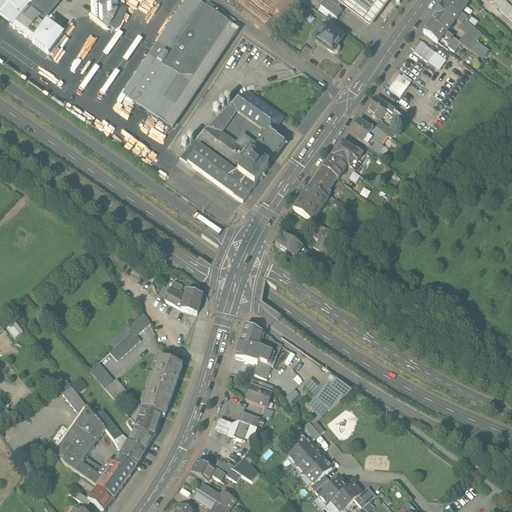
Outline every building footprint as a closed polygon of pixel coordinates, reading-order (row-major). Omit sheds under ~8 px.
[(35,0),(0,0),(0,17),(13,28),(35,0)] [(27,38),(37,24),(38,25),(39,24),(56,2),(58,3),(60,0),(35,0),(13,28),(27,38)] [(117,10),(115,9),(116,8),(116,7),(117,6),(117,5),(117,4),(116,3),(116,2),(115,2),(114,1),(113,1),(112,0),(111,1),(110,1),(110,0),(100,0),(101,0),(101,1),(101,2),(100,2),(99,2),(99,3),(98,3),(97,3),(97,4),(96,5),(96,6),(95,7),(96,8),(96,9),(91,16),(109,28),(112,23),(117,10)] [(338,10),(345,0),(324,0),(326,1),(338,10)] [(341,0),(338,5),(347,12),(369,28),(390,0),(341,0)] [(447,0),(442,8),(464,24),(473,30),(477,25),(462,13),(466,7),(462,4),(456,0),(447,0)] [(511,9),(502,0),(496,0),(495,1),(493,4),(511,22),(511,9)] [(342,13),(338,10),(326,1),(320,9),(336,21),(342,13)] [(232,31),(190,2),(125,100),(167,128),(232,31)] [(442,8),(431,24),(446,35),(455,21),(457,24),(461,27),(464,24),(442,8)] [(333,26),(336,21),(320,9),(317,14),(330,24),(333,26)] [(53,35),(39,24),(38,25),(37,24),(27,38),(48,55),(62,36),(56,31),(53,35)] [(340,31),(333,26),(330,24),(327,28),(336,36),(340,31)] [(430,24),(423,34),(436,44),(440,39),(441,41),(448,45),(452,39),(446,35),(431,24),(430,24)] [(473,30),(464,24),(461,27),(456,34),(463,39),(459,44),(481,61),(486,54),(475,45),(481,37),(473,30)] [(327,28),(326,28),(314,44),(321,49),(322,48),(332,55),(333,56),(334,56),(335,56),(336,55),(337,55),(337,54),(338,53),(338,52),(338,51),(338,50),(338,49),(337,48),(337,47),(342,40),(336,36),(327,28)] [(459,44),(452,39),(448,45),(446,48),(453,53),(459,44)] [(435,55),(417,41),(410,51),(438,72),(450,55),(440,48),(435,55)] [(410,85),(398,77),(389,90),(400,98),(410,85)] [(262,130),(271,137),(283,121),(248,95),(238,100),(195,143),(254,187),(267,169),(251,157),(238,147),(221,135),(235,112),(262,130)] [(403,119),(375,99),(365,112),(379,122),(385,114),(399,124),(403,119)] [(408,122),(403,119),(399,124),(404,128),(408,122)] [(372,131),(358,121),(348,135),(368,148),(368,149),(373,142),(378,135),(380,137),(384,135),(377,130),(374,128),(372,131)] [(381,124),(377,130),(384,135),(385,136),(390,139),(393,135),(389,131),(389,130),(381,124)] [(267,169),(274,159),(275,159),(284,146),(271,137),(262,130),(258,136),(264,140),(258,147),(251,157),(267,169)] [(385,136),(384,135),(380,137),(378,135),(373,142),(379,145),(385,136)] [(251,157),(258,147),(245,137),(238,147),(251,157)] [(388,152),(379,145),(373,142),(368,149),(368,148),(365,152),(381,163),(388,152)] [(255,188),(254,187),(195,143),(180,159),(243,204),(255,188)] [(342,144),(332,157),(347,168),(354,173),(360,166),(357,164),(362,157),(356,153),(342,144)] [(332,157),(322,170),(336,180),(337,181),(347,168),(332,157)] [(322,170),(309,189),(323,198),(327,193),(336,180),(322,170)] [(309,189),(293,211),(311,223),(327,201),(323,198),(309,189)] [(327,193),(323,198),(327,201),(332,204),(334,201),(328,197),(330,194),(327,193)] [(321,242),(327,233),(317,227),(311,236),(321,242)] [(305,251),(285,238),(283,242),(280,241),(278,241),(276,245),(276,248),(294,259),(298,254),(302,256),(305,251)] [(182,289),(173,285),(170,290),(172,291),(171,293),(181,297),(182,295),(180,294),(182,289)] [(187,292),(185,299),(181,297),(171,293),(172,291),(170,290),(164,301),(164,302),(181,311),(197,316),(202,297),(187,292)] [(143,315),(128,328),(132,333),(136,338),(150,326),(148,320),(143,315)] [(263,334),(245,326),(236,360),(247,363),(250,353),(259,356),(260,357),(262,352),(270,356),(269,358),(275,361),(281,347),(275,344),(276,342),(263,336),(263,334)] [(132,333),(128,328),(106,346),(111,352),(132,333)] [(111,352),(109,354),(118,363),(140,343),(136,338),(132,333),(111,352)] [(270,356),(262,352),(260,357),(259,356),(256,365),(257,366),(252,381),(259,384),(264,386),(271,368),(272,369),(275,361),(269,358),(270,356)] [(158,360),(151,382),(174,390),(182,368),(158,360)] [(113,382),(98,364),(89,372),(105,390),(113,382)] [(330,388),(336,380),(328,374),(317,387),(321,392),(326,386),(330,388)] [(78,393),(86,386),(79,378),(71,386),(78,393)] [(252,381),(248,379),(245,386),(251,388),(252,387),(257,389),(259,384),(252,381)] [(315,398),(321,392),(317,387),(308,379),(303,385),(315,398)] [(88,409),(64,380),(55,388),(81,419),(88,409)] [(113,382),(105,390),(113,400),(125,390),(116,380),(113,382)] [(330,388),(326,386),(321,392),(315,398),(314,399),(329,412),(352,391),(336,380),(330,388)] [(151,382),(141,410),(142,410),(161,416),(164,418),(174,390),(151,382)] [(257,389),(269,394),(272,389),(264,386),(259,384),(257,389)] [(257,389),(252,387),(251,388),(246,402),(263,409),(265,410),(271,394),(269,394),(257,389)] [(285,397),(289,402),(299,395),(295,390),(285,397)] [(0,431),(34,404),(29,397),(10,412),(4,405),(0,407),(0,431)] [(75,427),(55,454),(65,467),(75,473),(81,465),(81,466),(86,459),(96,445),(106,432),(95,418),(88,409),(81,419),(75,427)] [(261,414),(262,415),(269,420),(272,412),(265,410),(263,409),(261,414)] [(129,419),(135,428),(142,410),(129,419)] [(161,416),(142,410),(135,428),(137,429),(136,430),(153,440),(161,416)] [(144,454),(129,443),(124,438),(121,438),(102,413),(95,418),(106,432),(115,443),(120,454),(121,454),(119,457),(136,467),(144,454)] [(260,420),(241,413),(238,422),(239,422),(232,438),(234,439),(232,443),(241,446),(242,442),(245,443),(246,440),(251,442),(260,420)] [(225,436),(228,442),(232,443),(234,439),(232,438),(239,422),(238,422),(234,421),(230,423),(217,418),(212,431),(225,436)] [(136,430),(137,429),(135,428),(129,419),(124,424),(133,435),(136,430)] [(324,433),(316,424),(312,428),(319,437),(324,433)] [(153,440),(136,430),(133,435),(129,443),(144,454),(153,440)] [(303,437),(293,445),(296,448),(296,451),(287,458),(295,467),(315,451),(315,450),(313,451),(311,449),(313,447),(310,444),(309,445),(307,442),(308,442),(307,441),(306,441),(303,437)] [(315,451),(295,467),(304,477),(305,476),(323,460),(315,451)] [(116,462),(114,465),(112,464),(109,468),(105,465),(102,470),(96,477),(81,466),(81,465),(75,473),(75,474),(75,473),(97,489),(112,500),(132,474),(136,467),(119,457),(116,462)] [(96,477),(102,470),(86,459),(81,466),(96,477)] [(259,476),(244,459),(231,471),(232,471),(228,478),(236,483),(241,477),(252,484),(259,476)] [(323,460),(305,476),(313,485),(324,476),(332,470),(323,460)] [(213,471),(198,462),(191,473),(208,483),(211,478),(213,480),(222,485),(226,477),(214,470),(213,471)] [(228,465),(223,463),(222,465),(218,463),(214,470),(226,477),(228,478),(232,471),(231,471),(226,468),(228,465)] [(313,485),(310,488),(314,492),(328,481),(324,476),(313,485)] [(318,497),(322,502),(322,503),(323,503),(327,507),(348,488),(346,486),(343,483),(339,479),(332,485),(318,497)] [(328,481),(314,492),(318,497),(332,485),(328,481)] [(348,488),(327,507),(331,503),(338,511),(340,511),(354,501),(361,494),(353,485),(348,488)] [(216,496),(200,487),(196,493),(214,504),(220,496),(217,495),(216,496)] [(266,492),(271,497),(275,493),(270,488),(266,492)] [(97,489),(88,502),(90,503),(101,511),(104,511),(112,500),(97,489)] [(375,498),(367,489),(361,494),(354,501),(361,510),(375,498)] [(88,502),(73,490),(68,496),(86,509),(90,503),(88,502)] [(214,504),(196,493),(192,499),(210,511),(209,511),(225,511),(224,511),(214,504)] [(220,496),(214,504),(224,511),(227,506),(223,503),(227,497),(222,493),(220,496)] [(224,511),(225,511),(228,511),(235,502),(227,497),(223,503),(227,506),(224,511)]
